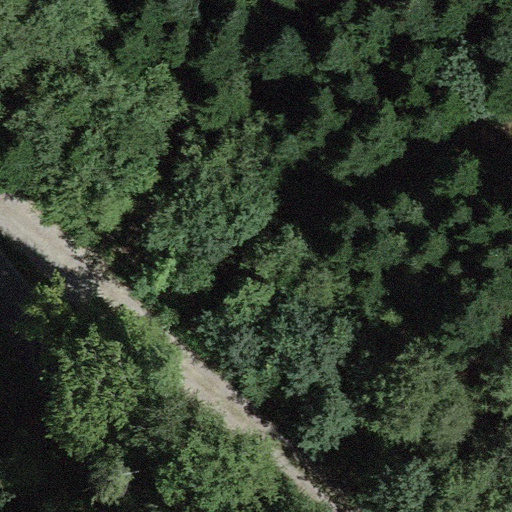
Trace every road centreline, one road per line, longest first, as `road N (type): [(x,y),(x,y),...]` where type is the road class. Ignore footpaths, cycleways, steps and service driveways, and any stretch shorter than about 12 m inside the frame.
road 1 (track): [(345,511),(0,223)]
road 2 (tertiary): [(0,333),(119,511)]
